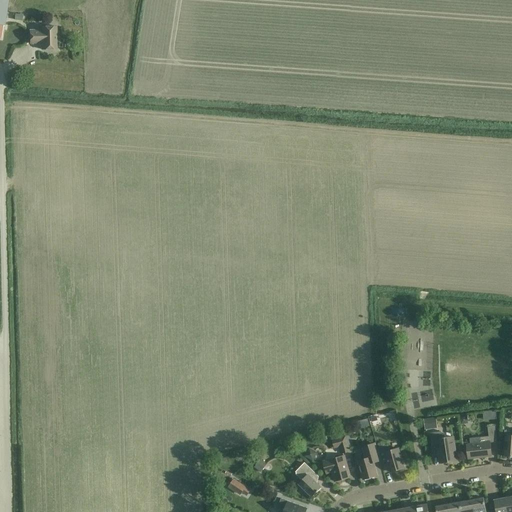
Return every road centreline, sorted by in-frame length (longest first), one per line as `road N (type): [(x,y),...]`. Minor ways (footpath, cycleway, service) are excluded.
road 1 (unclassified): [(5,511),(0,100)]
road 2 (residential): [(424,484),(405,383),(407,320)]
